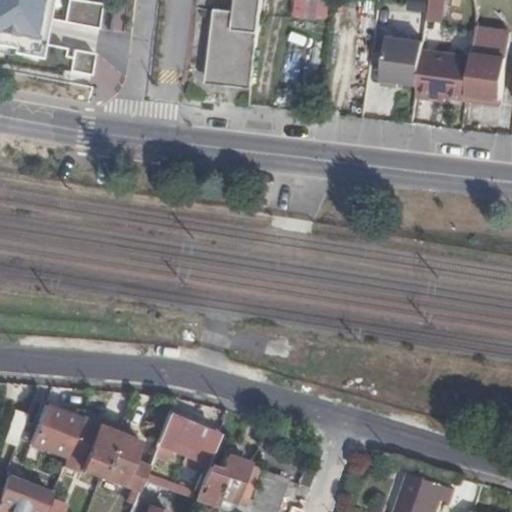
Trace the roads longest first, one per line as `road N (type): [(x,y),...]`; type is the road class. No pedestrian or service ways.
road 1 (residential): [(511,182),(0,117)]
road 2 (residential): [(0,361),(157,374),(347,419)]
road 3 (residential): [(347,419),(511,466)]
